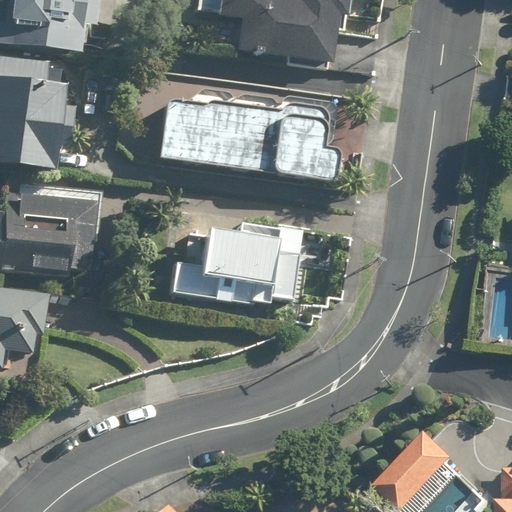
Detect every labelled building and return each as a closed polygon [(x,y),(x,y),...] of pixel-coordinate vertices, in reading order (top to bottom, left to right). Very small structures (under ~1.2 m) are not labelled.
[(0,0),(0,43),(88,50),(91,0),(0,0)] [(244,54),(338,62),(342,12),(354,13),(355,0),(203,0),(202,14),(247,18),(244,54)] [(0,161),(64,167),(66,144),(76,145),(79,109),(68,108),(70,86),(51,84),(53,66),(0,61),(0,64),(0,161)] [(326,119),(173,99),(165,161),(336,182),(340,156),(322,153),(326,119)] [(0,270),(97,274),(100,200),(60,198),(61,191),(27,190),(26,214),(0,213),(0,270)] [(178,293),(273,302),(274,298),(300,301),(307,230),(185,219),(178,293)] [(0,367),(6,369),(8,349),(40,352),(41,334),(49,335),(52,296),(0,291),(0,367)] [(435,428),(384,481),(411,507),(461,454),(435,428)] [(183,511),(175,503),(166,511),(165,511),(183,511)]
